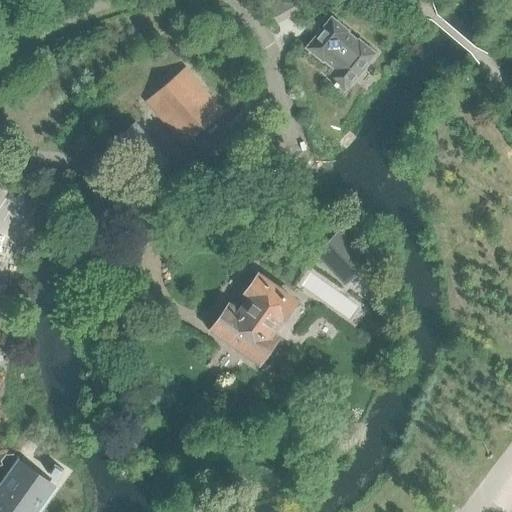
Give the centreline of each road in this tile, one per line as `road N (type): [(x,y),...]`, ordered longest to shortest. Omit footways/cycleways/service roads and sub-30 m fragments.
road 1 (residential): [(511,95),(426,12),(391,0)]
road 2 (residential): [(0,54),(112,0)]
